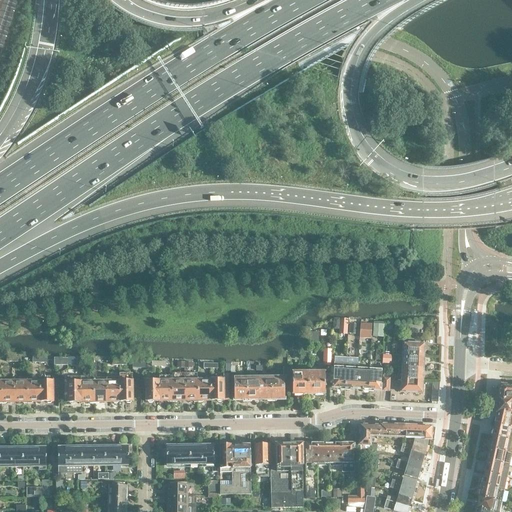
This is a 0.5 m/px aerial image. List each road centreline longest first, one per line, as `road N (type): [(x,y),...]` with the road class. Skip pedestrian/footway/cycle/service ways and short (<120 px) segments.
road 1 (motorway): [(0,267),(98,217),(194,193),(422,209),(511,202)]
road 2 (motorway): [(0,232),(160,125),(374,0)]
road 3 (tertiary): [(465,226),(462,122),(436,72),(384,41),(244,0)]
road 4 (motorway): [(290,4),(0,188)]
road 5 (motorway): [(511,166),(427,184),(387,172),(362,148),(347,103),(349,71),(390,0)]
road 6 (residential): [(455,416),(347,412),(317,421),(145,423)]
road 7 (motorway): [(290,4),(181,22),(119,0)]
road 8 (motorway): [(51,0),(39,66),(0,141)]
road 9 (residential): [(145,423),(0,425)]
